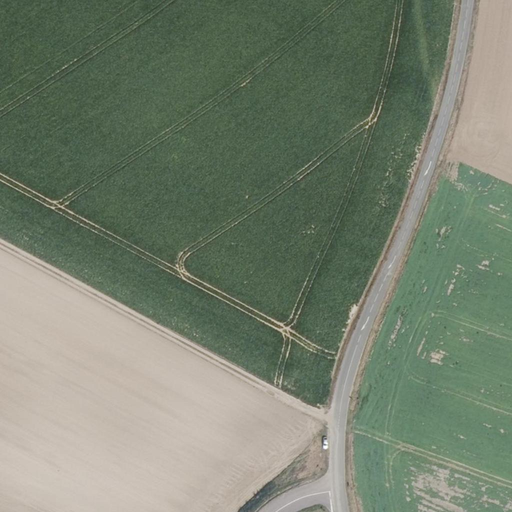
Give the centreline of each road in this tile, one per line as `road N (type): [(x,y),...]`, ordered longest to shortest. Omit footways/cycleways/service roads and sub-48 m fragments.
road 1 (tertiary): [(337,489),(336,426),(348,370),(439,136),(467,0)]
road 2 (track): [(336,426),(0,244)]
